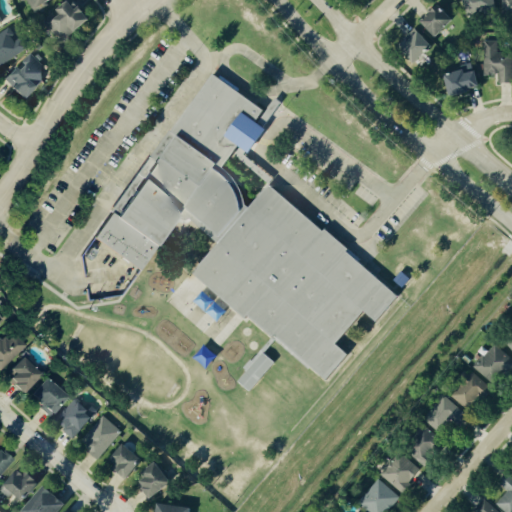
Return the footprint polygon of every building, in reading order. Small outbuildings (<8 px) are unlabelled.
[(29,0),(35,11),(55,0),(29,0)] [(60,10),(63,14),(50,26),(64,43),(93,18),(83,6),(79,9),(71,0),(60,10)] [(448,0),(423,19),(437,36),(463,17),(450,0),(448,0)] [(511,16),(511,0),(463,0),(465,18),(511,16)] [(0,34),(0,68),(28,48),(12,25),(0,34)] [(435,49),(420,29),(402,44),(417,63),(435,49)] [(511,52),(500,53),(499,42),(486,43),(487,75),(501,75),(502,83),(511,83),(511,52)] [(7,79),(26,99),(52,75),(33,55),(7,79)] [(481,72),(457,73),(457,83),(453,83),(453,92),(482,91),(481,72)] [(89,233),(209,75),(257,111),(216,164),(237,185),(243,205),(264,180),(392,294),(318,373),(187,270),(213,236),(181,211),(136,270),(89,233)] [(264,118),(270,123),(283,103),(277,99),(264,118)] [(0,341),(0,371),(1,372),(28,348),(18,337),(12,343),(6,336),(0,341)] [(511,361),(497,345),(475,366),(495,387),(511,371),(511,361)] [(237,381),(262,352),(274,362),(249,391),(237,381)] [(27,395),(44,378),(38,371),(35,375),(26,366),(20,373),(22,374),(14,382),(27,395)] [(491,389),(476,375),(455,398),(471,412),(491,389)] [(34,399),(54,416),(70,399),(50,381),(34,399)] [(76,439),(96,414),(76,398),(56,423),(76,439)] [(454,420),(459,425),(468,416),(449,398),(429,418),(443,431),(454,420)] [(100,459),(123,431),(104,416),(81,444),(100,459)] [(429,467),(447,440),(427,427),(410,454),(429,467)] [(0,476),(14,462),(0,448),(0,476)] [(406,493),(424,469),(400,452),(383,476),(406,493)] [(133,475),(140,462),(131,456),(127,462),(123,459),(119,467),(133,475)] [(26,501),(42,481),(23,465),(7,486),(26,501)] [(141,481),(154,497),(173,483),(160,466),(141,481)] [(390,511),(403,497),(382,480),(362,504),(372,511),(390,511)] [(511,511),(511,482),(498,507),(506,511),(511,511)] [(25,511),(26,511),(61,511),(69,504),(48,485),(25,511)] [(154,511),(155,511),(156,511),(157,503),(190,508),(189,511),(154,511)]
